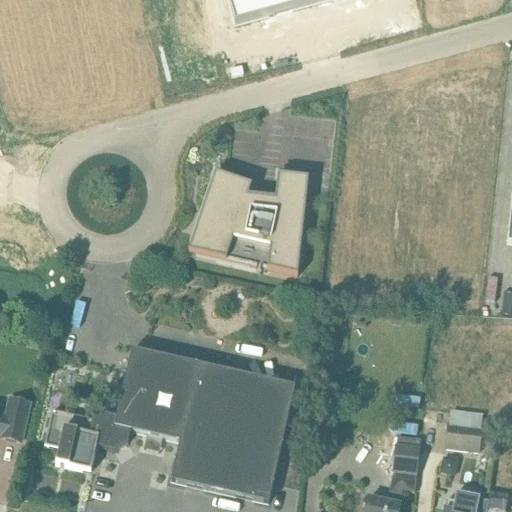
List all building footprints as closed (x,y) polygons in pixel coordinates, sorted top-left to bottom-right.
[(0,0),(0,61),(134,23),(127,0),(0,0)] [(229,0),(238,30),(347,0),(229,0)] [(398,101),(382,251),(487,262),(493,207),(511,210),(507,246),(511,246),(511,100),(505,100),(506,93),(478,79),(470,81),(455,79),(454,86),(398,101)] [(215,176),(188,255),(298,279),(308,181),(278,178),(275,203),(248,200),(252,189),(215,176)] [(92,423),(89,438),(64,432),(56,467),(91,475),(97,450),(115,454),(128,446),(131,434),(180,446),(171,484),(269,507),(295,390),(132,353),(116,421),(102,418),(92,423)] [(0,437),(2,438),(1,441),(21,445),(30,406),(10,402),(6,420),(0,418),(0,437)] [(450,421),(446,452),(478,456),(482,425),(450,421)] [(394,475),(393,475),(387,505),(368,501),(365,511),(399,511),(401,508),(399,508),(403,492),(415,494),(420,443),(397,439),(394,475)] [(444,511),(486,511),(487,503),(457,497),(456,504),(447,502),(444,511)]
